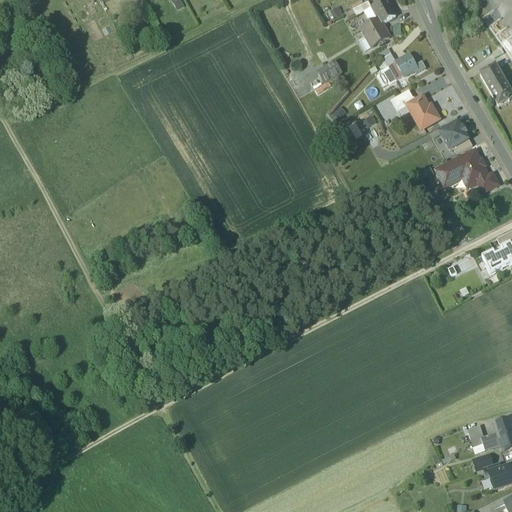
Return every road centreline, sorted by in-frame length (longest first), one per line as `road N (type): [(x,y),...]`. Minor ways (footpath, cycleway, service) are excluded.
road 1 (track): [(0,497),(162,405),(511,228)]
road 2 (track): [(219,511),(0,117)]
road 3 (track): [(256,0),(4,125)]
road 4 (residential): [(437,36),(511,164)]
